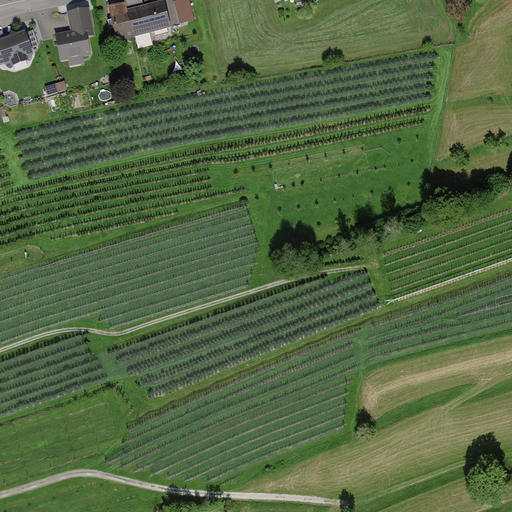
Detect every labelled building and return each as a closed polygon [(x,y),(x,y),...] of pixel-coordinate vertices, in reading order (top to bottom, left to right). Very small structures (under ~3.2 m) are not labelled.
[(170,27),(164,5),(149,9),(148,6),(143,7),(141,0),(132,0),(125,2),(126,6),(110,9),(113,21),(109,22),(111,31),(115,30),(117,40),(170,27)] [(187,0),(186,0),(174,3),(180,24),(193,20),(187,0)] [(87,12),(73,15),(76,34),(58,38),(62,59),(89,54),(86,37),(92,35),(87,12)] [(0,68),(39,56),(32,34),(12,40),(10,36),(0,38),(0,68)] [(65,83),(47,89),(49,95),(67,89),(65,83)] [(2,473),(3,462),(0,461),(0,484),(14,486),(15,474),(2,473)] [(72,483),(71,492),(95,493),(95,484),(72,483)] [(100,500),(123,500),(124,486),(100,486),(100,500)] [(47,491),(0,503),(0,511),(21,511),(34,508),(35,511),(39,511),(57,507),(55,511),(62,511),(67,511),(68,511),(70,508),(57,504),(65,502),(63,495),(60,495),(59,489),(48,492),(47,491)]
